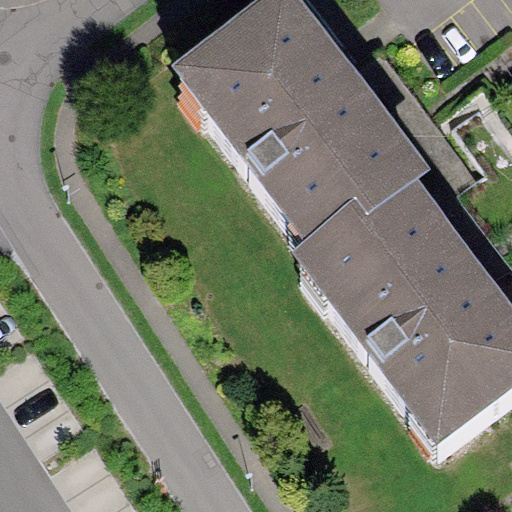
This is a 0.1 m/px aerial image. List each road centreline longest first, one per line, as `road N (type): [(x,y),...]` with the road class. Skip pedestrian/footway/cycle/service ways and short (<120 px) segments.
road 1 (residential): [(0,158),(227,511)]
road 2 (residential): [(101,0),(0,72)]
